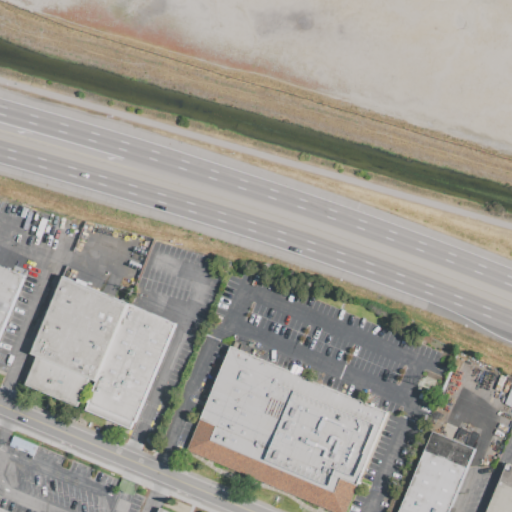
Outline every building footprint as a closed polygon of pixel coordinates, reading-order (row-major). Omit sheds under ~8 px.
[(0,265),(25,276),(0,335),(0,265)] [(84,409),(25,385),(38,356),(32,353),(64,276),(129,304),(84,409)] [(84,409),(129,304),(176,324),(132,429),(84,409)] [(389,413),(347,511),(333,511),(187,450),(231,345),(389,413)] [(501,403),(511,406),(511,381),(507,380),(501,403)] [(449,511),(398,511),(432,431),(475,449),(449,511)] [(13,436),(37,446),(33,456),(9,446),(13,436)] [(511,466),(511,511),(487,511),(507,464),(511,466)]
